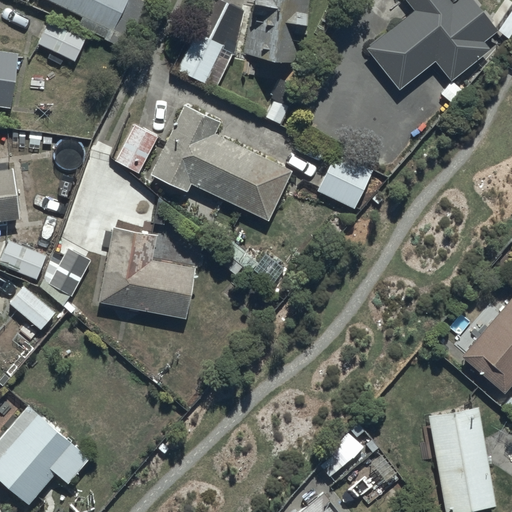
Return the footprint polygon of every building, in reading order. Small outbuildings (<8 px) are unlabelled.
[(47,0),(81,16),(77,24),(134,52),(156,7),(148,3),(149,0),(47,0)] [(302,60),(308,0),(242,0),(241,8),(250,9),(246,56),(302,60)] [(399,89),(433,61),(450,81),(490,48),(484,41),(498,29),(473,0),(405,0),(412,8),(364,47),(399,89)] [(37,43),(74,62),(85,38),(48,20),(37,43)] [(176,68),(204,83),(223,45),(194,31),(176,68)] [(17,51),(0,48),(0,106),(10,108),(17,51)] [(183,103),(147,174),(186,192),(190,183),(267,220),(291,171),(214,132),(220,120),(183,103)] [(157,134),(132,122),(114,160),(138,172),(157,134)] [(315,189),(353,208),(372,169),(334,150),(315,189)] [(0,220),(19,218),(12,167),(0,168),(0,220)] [(97,302),(184,317),(193,267),(173,263),(174,259),(160,256),(159,260),(151,258),(156,233),(111,224),(97,302)] [(8,239),(0,256),(0,263),(36,278),(46,255),(8,239)] [(41,290),(65,304),(91,259),(66,245),(41,290)] [(40,328),(54,311),(23,284),(9,301),(40,328)] [(511,294),(460,354),(503,392),(511,381),(511,294)] [(42,417),(27,404),(0,434),(0,480),(26,504),(54,472),(67,482),(88,458),(53,427),(55,425),(43,415),(42,417)] [(477,405),(426,414),(432,446),(428,446),(430,457),(435,456),(444,511),(454,511),(494,505),(486,463),(490,463),(488,453),(486,454),(477,405)] [(339,511),(322,490),(295,511),(339,511)]
